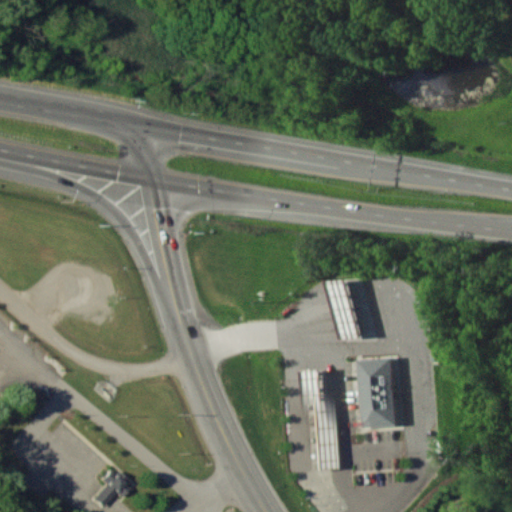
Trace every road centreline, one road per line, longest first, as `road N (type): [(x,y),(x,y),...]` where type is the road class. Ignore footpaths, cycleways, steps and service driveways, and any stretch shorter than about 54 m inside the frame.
road 1 (primary): [(150,128),(174,298),(206,391),(268,511)]
road 2 (trunk): [(511,191),(150,128)]
road 3 (trunk): [(152,180),(511,231)]
road 4 (trunk): [(0,150),(122,201),(164,258)]
road 5 (trunk): [(0,149),(152,180)]
road 6 (trunk): [(150,128),(0,102)]
